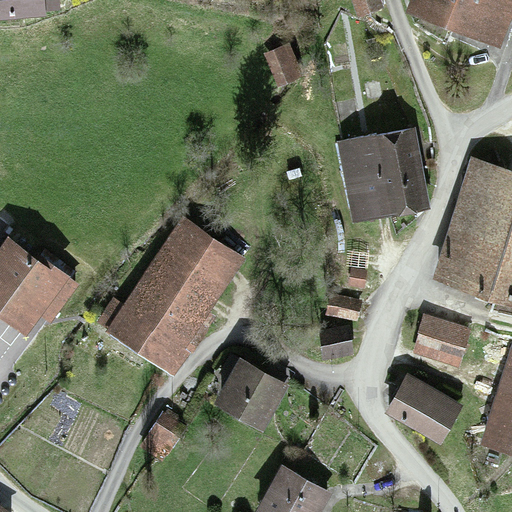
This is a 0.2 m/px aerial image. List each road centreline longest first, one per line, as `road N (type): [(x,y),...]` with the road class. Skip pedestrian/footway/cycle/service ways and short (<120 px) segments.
road 1 (unclassified): [(460,148),(363,385),(371,411),(454,511)]
road 2 (residential): [(460,148),(392,0)]
